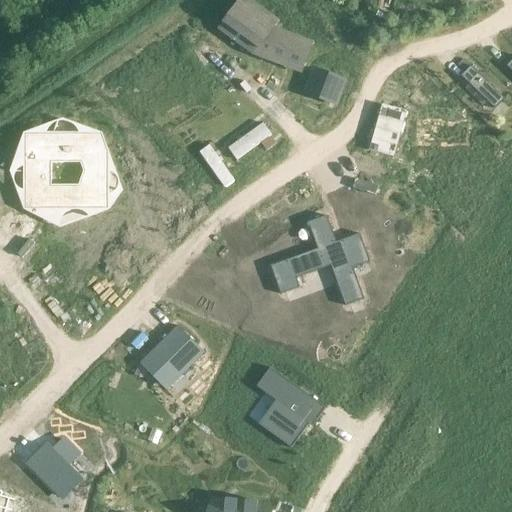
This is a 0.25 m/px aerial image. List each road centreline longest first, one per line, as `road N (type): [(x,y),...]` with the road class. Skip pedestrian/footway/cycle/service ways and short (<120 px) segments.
road 1 (residential): [(0,439),(224,215),(347,136),(377,71),(511,10)]
road 2 (residential): [(310,511),(376,407)]
